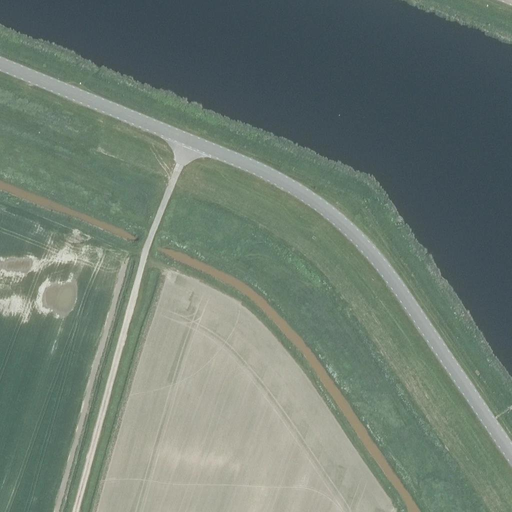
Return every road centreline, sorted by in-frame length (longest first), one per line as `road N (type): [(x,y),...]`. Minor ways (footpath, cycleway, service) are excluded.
road 1 (unclassified): [(511,456),(399,289),(339,221),(263,171),(0,63)]
road 2 (track): [(76,511),(148,240),(187,139)]
